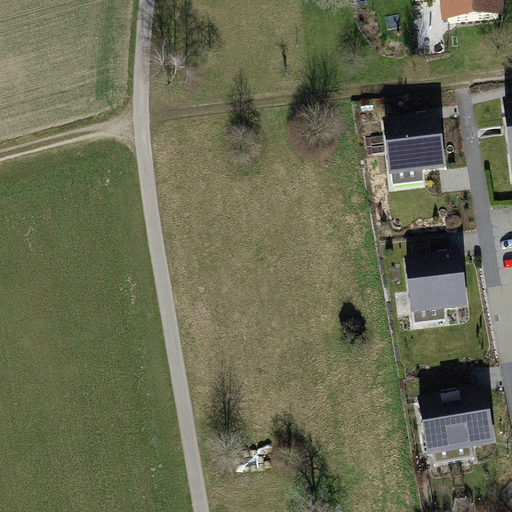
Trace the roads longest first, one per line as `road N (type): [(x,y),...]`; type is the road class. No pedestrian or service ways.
road 1 (track): [(0,162),(134,126),(511,76)]
road 2 (residential): [(203,511),(134,126),(149,0)]
road 3 (residential): [(456,84),(511,401)]
